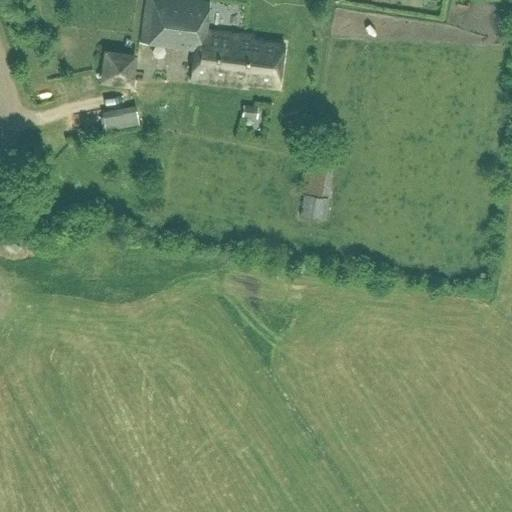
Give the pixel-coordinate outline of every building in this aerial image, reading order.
[(194,0),(144,0),(139,42),(194,49),(190,80),(245,88),(246,84),(278,88),(283,44),(252,40),(252,36),(205,30),(209,2),(194,0)] [(231,3),(209,5),(210,18),(232,17),(231,3)] [(134,85),(137,57),(109,53),(106,81),(134,85)] [(258,107),(244,106),(243,115),(257,117),(258,107)] [(128,126),(137,124),(134,111),(125,112),(128,126)] [(333,162),(310,158),(303,195),(304,195),(301,214),(324,218),(333,162)]
